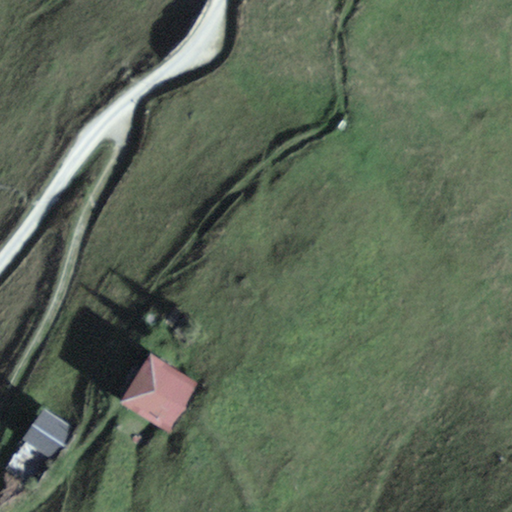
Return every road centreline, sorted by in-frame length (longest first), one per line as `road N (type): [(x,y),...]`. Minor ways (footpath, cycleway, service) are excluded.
road 1 (track): [(152,94),(0,438)]
road 2 (track): [(0,264),(97,134),(207,41),(220,0)]
